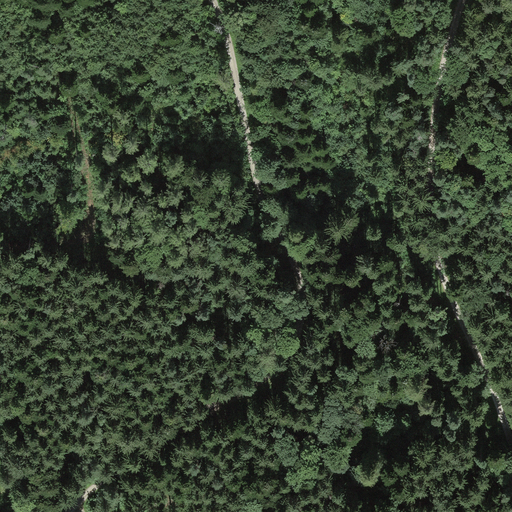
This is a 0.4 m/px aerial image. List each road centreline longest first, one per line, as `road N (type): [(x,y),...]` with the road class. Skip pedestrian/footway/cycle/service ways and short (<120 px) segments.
road 1 (track): [(215,0),(256,186),(297,268),(302,310),(271,372),(100,477),(63,511)]
road 2 (track): [(464,0),(433,128),(432,240),(511,444)]
road 3 (track): [(0,390),(81,511)]
